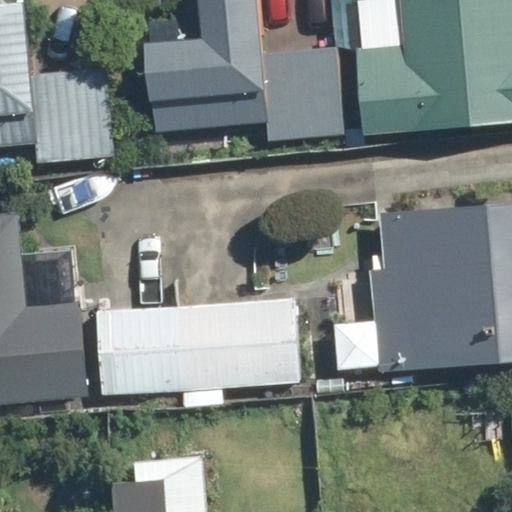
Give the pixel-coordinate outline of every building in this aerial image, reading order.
[(0,149),(40,146),(41,161),(118,154),(109,65),(40,72),(33,0),(26,0),(0,2),(0,149)] [(200,0),(204,34),(147,39),(155,133),(269,123),(271,138),(347,131),(339,42),(270,48),(265,0),(200,0)] [(511,0),(404,0),(408,40),(359,44),(367,133),(511,120),(511,0)] [(511,198),(382,210),(387,266),(371,267),(380,369),(511,357),(511,198)] [(0,403),(93,394),(83,297),(29,302),(20,211),(0,212),(0,403)] [(293,291),(96,309),(103,390),(301,372),(293,291)] [(166,511),(164,475),(112,478),(113,511),(166,511)]
